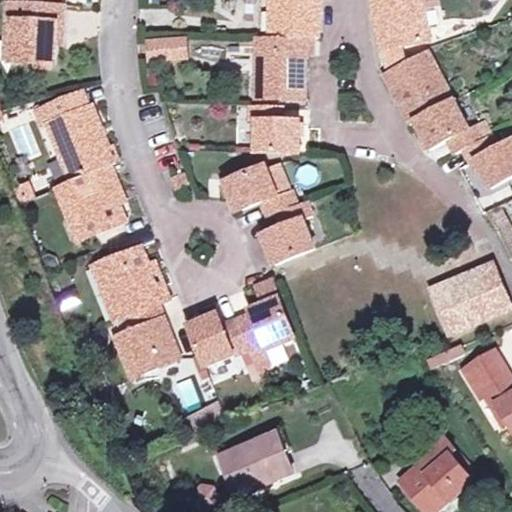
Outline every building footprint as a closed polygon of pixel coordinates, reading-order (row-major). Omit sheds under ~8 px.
[(272,0),(271,39),(316,39),(319,39),(320,0),(272,0)] [(431,42),(423,0),(371,0),(381,52),(431,42)] [(9,3),(7,40),(15,41),(14,62),(57,65),(58,46),(59,25),(66,26),(67,7),(9,3)] [(65,46),(66,26),(59,25),(58,46),(65,46)] [(164,62),(189,61),(187,34),(145,37),(147,70),(142,71),(143,90),(165,88),(164,62)] [(316,56),(316,39),(271,39),(259,38),(257,98),(306,99),(307,56),(316,56)] [(15,41),(7,40),(6,61),(14,62),(15,41)] [(415,125),(418,123),(457,103),(432,55),(389,77),(415,125)] [(44,108),(50,126),(73,183),(113,167),(118,165),(112,150),(95,108),(92,109),(86,92),(44,108)] [(458,157),(467,152),(494,138),(486,123),(471,131),(457,103),(418,123),(432,151),(450,142),(458,157)] [(283,124),(284,108),(253,107),(253,122),(259,123),(258,155),(301,155),(301,124),(283,124)] [(44,128),(50,126),(44,108),(37,111),(44,128)] [(511,144),(500,151),(494,138),(467,152),(474,165),(479,163),(492,189),(511,178),(511,144)] [(117,149),(112,150),(118,165),(122,163),(117,149)] [(112,184),(119,181),(113,167),(73,183),(57,189),(68,217),(74,216),(84,241),(128,224),(121,206),(112,184)] [(226,185),(234,206),(238,215),(264,204),(270,219),(280,215),(301,207),(295,192),(279,198),(267,169),(226,185)] [(175,180),(179,191),(190,187),(186,176),(175,180)] [(129,203),(119,181),(112,184),(121,206),(129,203)] [(301,207),(280,215),(285,230),(263,238),(275,268),(316,252),(304,222),(314,218),(309,204),(301,207)] [(78,243),(84,241),(74,216),(68,217),(78,243)] [(161,289),(152,266),(145,248),(100,265),(110,289),(103,292),(115,323),(131,316),(160,305),(173,299),(167,285),(161,289)] [(158,264),(152,266),(161,289),(167,285),(158,264)] [(110,289),(100,265),(94,268),(103,292),(110,289)] [(436,292),(452,333),(511,310),(494,269),(436,292)] [(255,315),(240,322),(251,350),(256,362),(267,359),(269,356),(267,351),(298,339),(274,281),(260,287),(268,306),(254,311),(255,315)] [(182,359),(160,305),(131,316),(136,330),(116,338),(132,380),(182,359)] [(221,316),(203,323),(198,325),(191,327),(207,367),(251,350),(240,322),(225,327),(221,316)] [(463,346),(427,361),(432,369),(466,355),(463,346)] [(504,406),(511,420),(511,384),(510,382),(511,380),(511,373),(499,352),(468,370),(485,398),(490,395),(498,409),(504,406)] [(507,425),(511,421),(511,420),(504,406),(498,409),(507,425)] [(188,435),(219,428),(215,407),(183,414),(188,435)] [(460,450),(443,431),(420,450),(429,461),(403,482),(416,497),(419,494),(433,511),(437,511),(476,479),(455,454),(460,450)] [(223,456),(239,496),(297,474),(281,433),(223,456)]
